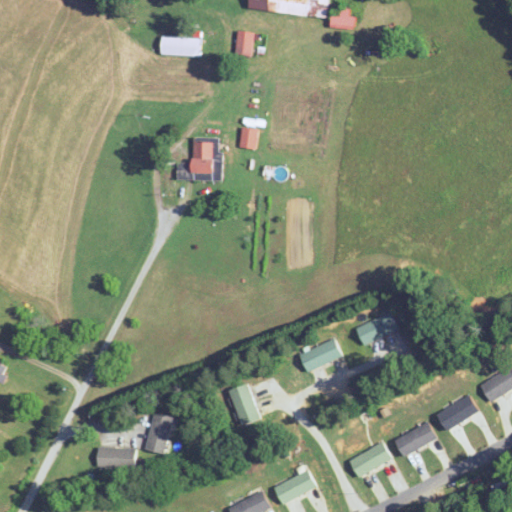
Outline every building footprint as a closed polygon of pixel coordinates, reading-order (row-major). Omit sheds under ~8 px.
[(249,0),(249,9),(328,19),(330,0),(249,0)] [(340,15),(331,15),(332,27),(355,26),(355,17),(350,17),(350,7),(340,7),(340,15)] [(255,32),(238,31),(236,55),(252,57),(255,32)] [(201,57),(201,38),(162,37),(161,56),(201,57)] [(257,148),(257,129),(242,129),(242,148),(257,148)] [(218,138),(193,138),(192,179),(217,180),(218,138)] [(398,331),(393,314),(358,325),(364,342),(398,331)] [(342,356),(335,339),(300,353),(308,371),(342,356)] [(0,380),(2,382),(9,367),(0,362),(0,380)] [(511,368),(482,382),(489,400),(511,389),(511,368)] [(230,389),(242,425),(261,419),(249,383),(230,389)] [(480,411),(471,395),(438,413),(447,429),(480,411)] [(165,454),(173,417),(154,412),(146,450),(165,454)] [(437,440),(429,423),(396,438),(404,455),(437,440)] [(393,458),(383,442),(350,460),(360,477),(393,458)] [(136,447),(98,447),(98,467),(136,467),(136,447)] [(317,486),(308,469),(275,487),(284,504),(317,486)] [(230,509),(231,511),(261,511),(271,507),(262,491),(230,509)]
